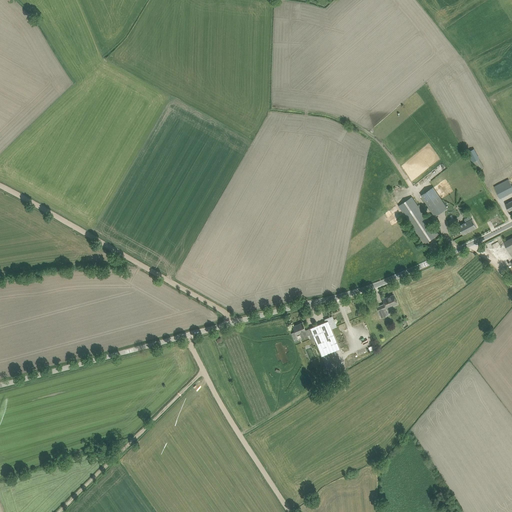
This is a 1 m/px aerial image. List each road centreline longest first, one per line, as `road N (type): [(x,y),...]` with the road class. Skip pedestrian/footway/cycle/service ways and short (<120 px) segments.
road 1 (unclassified): [(0,385),(355,293),(511,223)]
road 2 (track): [(0,185),(239,321)]
road 3 (track): [(57,511),(202,371)]
road 4 (track): [(202,371),(291,511)]
